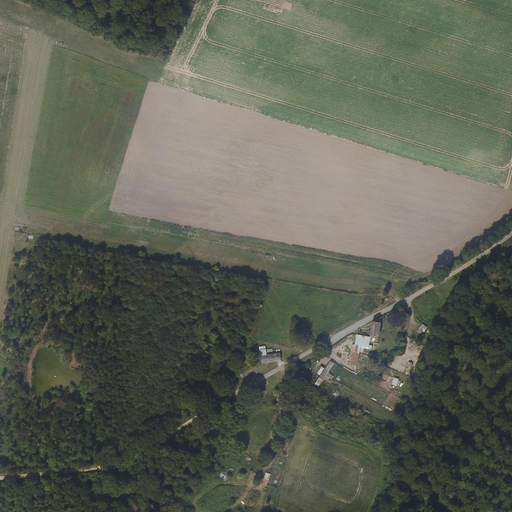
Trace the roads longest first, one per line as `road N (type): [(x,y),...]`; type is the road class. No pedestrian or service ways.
road 1 (unclassified): [(511,234),(149,445)]
road 2 (track): [(0,479),(83,472),(149,445)]
